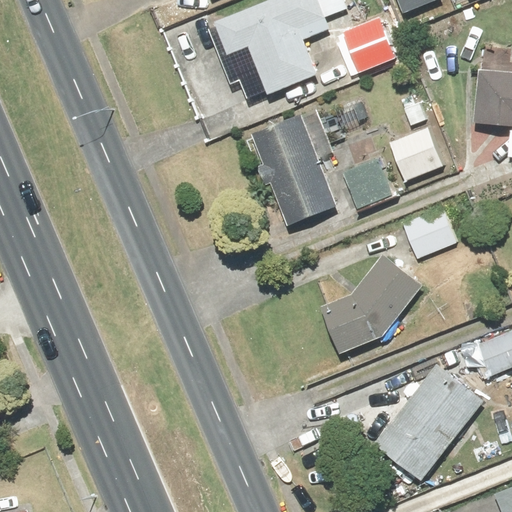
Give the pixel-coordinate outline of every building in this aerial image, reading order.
[(349,0),(276,0),(218,25),(233,61),(254,52),(273,97),(322,77),(308,43),(335,32),(330,19),(353,10),(349,0)] [(391,16),(348,33),(363,73),(406,56),(391,16)] [(511,74),(478,72),(474,125),(511,127),(511,74)] [(419,94),(404,100),(417,127),(431,120),(419,94)] [(334,208),(301,118),(252,136),(262,166),(257,168),(264,187),(269,185),(284,226),(334,208)] [(432,128),(394,144),(411,184),(449,168),(432,128)] [(382,159),(346,174),(363,212),(398,196),(382,159)] [(449,208),(408,226),(423,262),(465,244),(449,208)] [(340,356),(382,340),(421,288),(381,258),(352,297),(321,308),(340,356)] [(511,332),(482,345),(496,379),(511,372),(511,332)] [(421,483),(483,402),(435,365),(373,446),(421,483)] [(0,433),(8,427),(0,416),(0,433)] [(511,511),(511,487),(498,494),(506,511),(511,511)]
